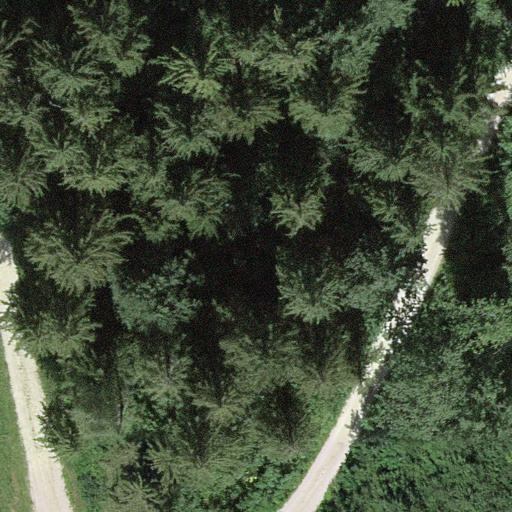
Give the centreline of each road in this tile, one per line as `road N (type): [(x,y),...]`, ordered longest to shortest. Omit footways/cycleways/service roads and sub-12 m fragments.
road 1 (track): [(511,120),(294,511)]
road 2 (track): [(0,270),(54,511)]
